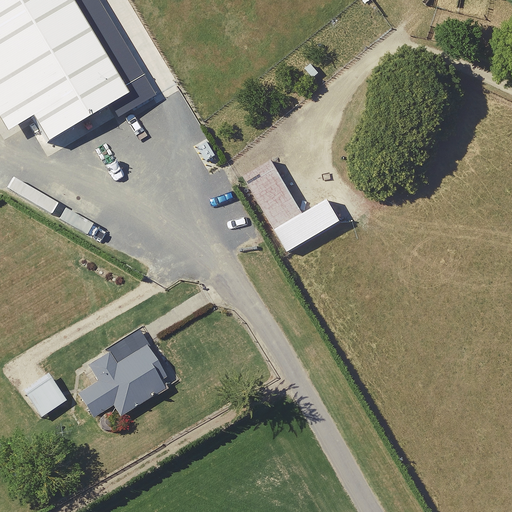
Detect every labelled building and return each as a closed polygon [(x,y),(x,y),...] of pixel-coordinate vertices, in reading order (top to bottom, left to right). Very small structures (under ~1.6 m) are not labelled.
[(126,47),(99,0),(44,0),(39,3),(78,73),(126,47)] [(139,71),(127,53),(111,63),(123,81),(139,71)] [(197,163),(159,97),(97,132),(135,198),(197,163)] [(185,219),(165,187),(140,202),(160,234),(185,219)] [(120,336),(109,320),(95,329),(106,345),(120,336)] [(166,384),(144,345),(113,363),(107,352),(87,363),(96,379),(77,390),(90,413),(110,402),(116,413),(166,384)]
